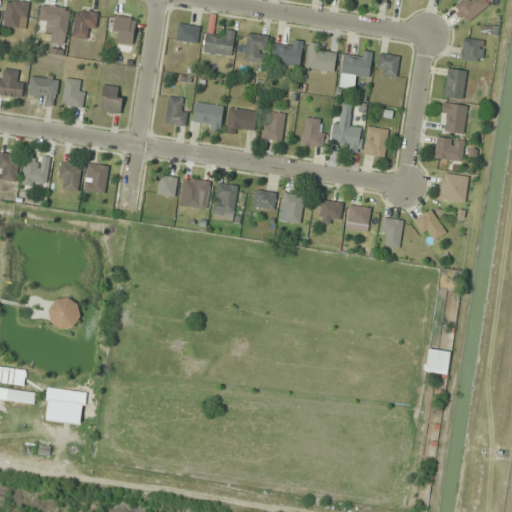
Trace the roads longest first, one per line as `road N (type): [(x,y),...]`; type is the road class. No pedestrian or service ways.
road 1 (residential): [(0,124),(409,190)]
road 2 (residential): [(187,0),(433,37)]
road 3 (residential): [(160,0),(129,204)]
road 4 (residential): [(433,37),(409,190)]
